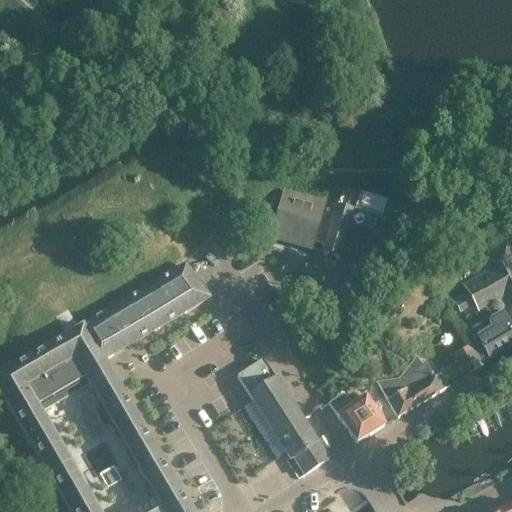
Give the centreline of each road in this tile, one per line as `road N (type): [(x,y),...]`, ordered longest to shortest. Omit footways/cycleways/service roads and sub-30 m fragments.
road 1 (residential): [(0,216),(125,147),(173,147),(196,161),(212,184),(219,250),(236,290),(347,464)]
road 2 (residential): [(347,464),(511,363)]
